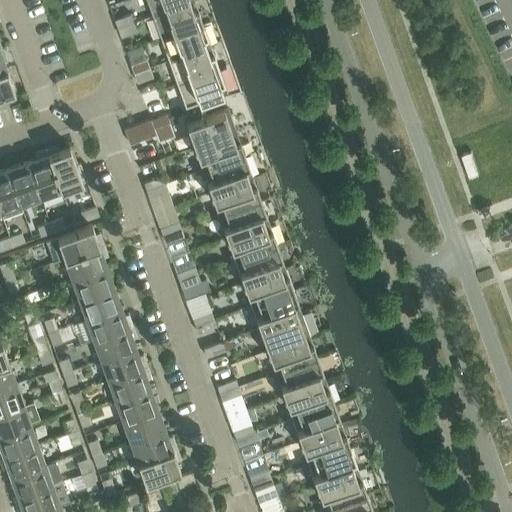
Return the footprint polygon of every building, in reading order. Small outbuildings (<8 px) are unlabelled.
[(192,0),(147,0),(153,14),(192,0)] [(203,22),(194,0),(192,0),(153,14),(161,37),(203,22)] [(134,21),(131,12),(115,18),(118,27),(134,21)] [(137,30),(134,21),(118,27),(121,36),(137,30)] [(211,44),(203,22),(161,37),(169,59),(211,44)] [(219,67),(211,44),(169,59),(177,82),(219,67)] [(150,66),(147,57),(131,63),(134,72),(150,66)] [(153,75),(150,66),(134,72),(137,81),(153,75)] [(227,90),(219,67),(177,82),(186,105),(227,90)] [(0,93),(14,89),(7,68),(0,70),(0,93)] [(236,130),(228,107),(186,122),(195,145),(236,130)] [(169,121),(166,112),(151,118),(154,127),(169,121)] [(156,133),(154,127),(151,118),(124,127),(130,142),(156,133)] [(245,153),(236,130),(195,145),(203,168),(245,153)] [(87,178),(80,161),(76,163),(70,145),(60,148),(59,144),(47,148),(61,188),(87,178)] [(61,188),(47,148),(35,152),(37,157),(28,160),(41,195),(61,188)] [(253,175),(245,153),(203,168),(211,191),(253,175)] [(41,195),(28,160),(8,167),(20,202),(41,195)] [(20,202),(8,167),(0,170),(0,209),(0,210),(20,202)] [(165,181),(163,174),(144,181),(146,188),(165,181)] [(261,198),(253,175),(211,191),(219,213),(261,198)] [(168,189),(165,181),(146,188),(149,196),(168,189)] [(269,221),(261,198),(219,213),(227,236),(269,221)] [(99,214),(96,204),(81,210),(84,219),(99,214)] [(66,226),(63,216),(50,221),(54,230),(66,226)] [(163,233),(182,227),(179,219),(160,226),(163,233)] [(54,230),(50,221),(37,225),(41,235),(54,230)] [(277,243),(269,221),(227,236),(235,258),(277,243)] [(104,242),(100,231),(96,232),(92,223),(46,240),(53,259),(64,255),(65,257),(104,242)] [(165,241),(184,234),(182,227),(163,233),(165,241)] [(25,241),(22,231),(9,235),(13,245),(25,241)] [(13,245),(9,235),(0,238),(0,249),(0,250),(13,245)] [(107,264),(104,256),(108,254),(104,242),(65,257),(72,277),(107,264)] [(285,266),(277,243),(235,258),(243,281),(285,266)] [(15,275),(9,259),(0,262),(0,265),(5,278),(15,275)] [(114,285),(107,264),(72,277),(79,297),(114,285)] [(198,272),(195,264),(176,271),(179,279),(198,272)] [(293,288),(285,266),(243,281),(252,303),(293,288)] [(206,277),(200,279),(198,272),(179,279),(186,297),(210,289),(206,277)] [(19,287),(15,275),(5,278),(9,291),(19,287)] [(121,305),(114,285),(79,297),(86,318),(121,305)] [(302,311),(293,288),(252,303),(260,326),(302,311)] [(33,305),(28,293),(18,296),(23,309),(33,305)] [(38,321),(35,313),(33,305),(23,309),(28,324),(38,321)] [(133,324),(129,312),(125,314),(121,305),(86,318),(94,338),(133,324)] [(195,324),(214,317),(211,309),(193,316),(195,324)] [(310,334),(302,311),(260,326),(268,349),(310,334)] [(58,328),(54,315),(44,319),(48,331),(58,328)] [(198,331),(217,324),(214,317),(195,324),(198,331)] [(136,346),(133,337),(137,335),(133,324),(94,338),(101,358),(136,346)] [(63,340),(58,328),(48,331),(53,344),(63,340)] [(47,347),(42,332),(32,335),(38,351),(47,347)] [(318,356),(310,334),(268,349),(276,371),(318,356)] [(225,349),(222,339),(203,346),(207,355),(225,349)] [(0,364),(9,361),(2,340),(0,340),(0,364)] [(148,364),(144,353),(139,354),(136,346),(101,358),(108,379),(148,364)] [(52,360),(47,347),(38,351),(42,363),(52,360)] [(73,369),(68,356),(58,359),(63,372),(73,369)] [(326,379),(318,356),(276,371),(284,394),(326,379)] [(0,387),(17,381),(9,361),(0,364),(0,387)] [(151,386),(148,378),(152,376),(148,364),(108,379),(116,399),(151,386)] [(77,381),(73,369),(63,372),(67,385),(77,381)] [(62,388),(58,375),(48,379),(52,391),(62,388)] [(238,385),(236,377),(217,384),(220,391),(238,385)] [(334,401),(326,379),(284,394),(292,416),(334,401)] [(0,410),(24,402),(17,381),(0,387),(0,410)] [(241,392),(238,385),(220,391),(222,399),(241,392)] [(158,407),(151,386),(116,399),(123,419),(158,407)] [(67,401),(62,388),(52,391),(57,404),(67,401)] [(87,409),(83,396),(73,400),(78,413),(87,409)] [(342,424),(334,401),(292,416),(300,439),(342,424)] [(0,433),(31,422),(24,402),(0,410),(0,433)] [(165,427),(158,407),(123,419),(130,440),(165,427)] [(92,422),(87,409),(78,413),(82,425),(92,422)] [(77,428),(72,416),(62,419),(67,432),(77,428)] [(0,456),(39,442),(31,422),(0,433),(0,456)] [(255,430),(252,422),(233,429),(236,437),(255,430)] [(350,446),(342,424),(300,439),(309,461),(350,446)] [(177,446),(173,434),(168,436),(165,427),(130,440),(138,460),(177,446)] [(81,441),(77,428),(67,432),(72,445),(81,441)] [(239,444),(257,437),(255,430),(236,437),(239,444)] [(102,450),(98,437),(88,441),(92,453),(102,450)] [(46,463),(39,442),(0,456),(0,459),(3,468),(8,467),(11,475),(46,463)] [(180,468),(177,459),(181,457),(177,446),(138,460),(145,481),(180,468)] [(358,469),(350,446),(309,461),(317,484),(358,469)] [(107,462),(102,450),(92,453),(97,466),(107,462)] [(91,469),(87,457),(77,460),(82,473),(91,469)] [(46,464),(46,463),(11,475),(18,495),(53,483),(52,480),(57,478),(61,474),(57,463),(51,462),(46,464)] [(271,475),(268,467),(249,474),(252,482),(271,475)] [(96,482),(91,469),(82,473),(86,485),(96,482)] [(367,492),(358,469),(317,484),(325,507),(367,492)] [(195,480),(192,471),(176,476),(180,486),(195,480)] [(255,489),(274,482),(271,475),(252,482),(255,489)] [(117,491),(111,476),(101,479),(107,495),(117,491)] [(53,483),(18,495),(24,511),(36,511),(61,503),(60,503),(70,499),(63,479),(53,483)] [(143,499),(139,489),(124,495),(127,505),(143,499)] [(373,511),(367,492),(325,507),(326,511),(373,511)] [(99,511),(106,510),(103,502),(102,497),(92,501),(95,511),(99,511)] [(63,511),(61,503),(36,511),(63,511)]
